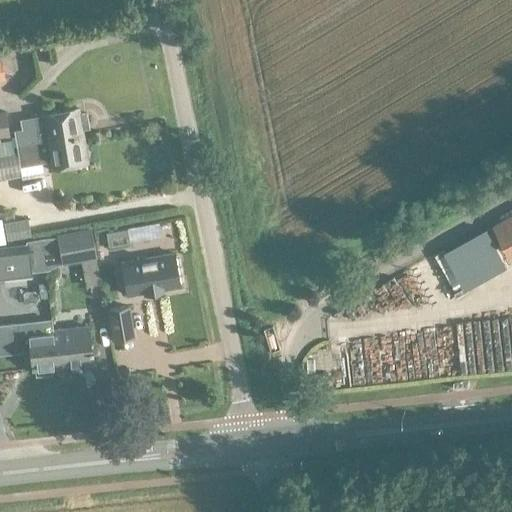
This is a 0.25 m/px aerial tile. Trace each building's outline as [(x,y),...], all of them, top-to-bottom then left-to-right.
[(32,50),(34,50),(46,47),(47,47),(45,38),(30,42),(32,50)] [(29,131),(14,134),(17,149),(84,136),(83,130),(82,127),(88,126),(85,109),(80,110),(79,108),(40,115),(27,117),(29,131)] [(0,138),(9,136),(5,110),(0,111),(0,138)] [(49,169),(88,163),(84,136),(17,149),(20,166),(47,161),(49,169)] [(0,178),(21,174),(16,151),(0,153),(0,178)] [(511,253),(511,213),(493,225),(509,255),(511,253)] [(4,222),(2,222),(5,240),(7,240),(31,236),(27,218),(4,222)] [(129,228),(105,232),(108,246),(132,242),(129,228)] [(57,236),(42,238),(44,255),(60,253),(62,262),(96,256),(92,230),(57,236)] [(464,236),(457,249),(469,256),(476,242),(464,236)] [(46,269),(42,238),(0,243),(0,279),(32,276),(31,271),(46,269)] [(175,253),(121,262),(126,295),(144,292),(145,294),(163,291),(162,289),(180,285),(175,253)] [(457,298),(470,291),(462,273),(449,279),(457,298)] [(108,309),(114,341),(133,337),(128,306),(108,309)] [(16,324),(0,325),(0,352),(18,351),(18,347),(30,346),(30,352),(32,370),(36,369),(37,375),(50,373),(50,368),(57,367),(52,329),(53,329),(52,320),(16,324)] [(57,367),(92,363),(88,325),(53,329),(52,329),(57,367)]
